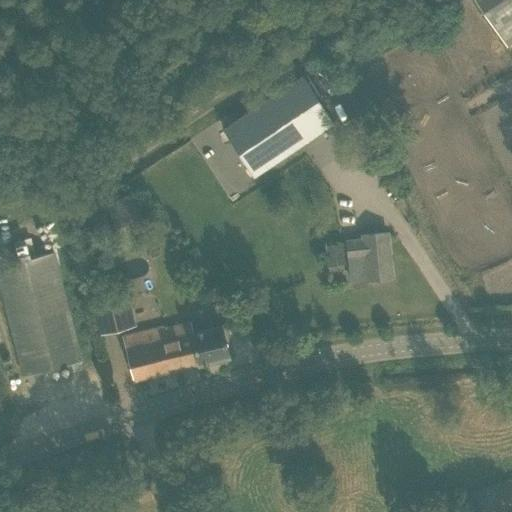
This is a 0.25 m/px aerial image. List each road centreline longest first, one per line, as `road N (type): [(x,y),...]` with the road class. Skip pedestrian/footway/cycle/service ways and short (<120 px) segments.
road 1 (tertiary): [(0,459),(293,365),(364,350),(511,338)]
road 2 (track): [(0,199),(47,205),(103,187),(379,0)]
road 3 (track): [(0,328),(32,449)]
